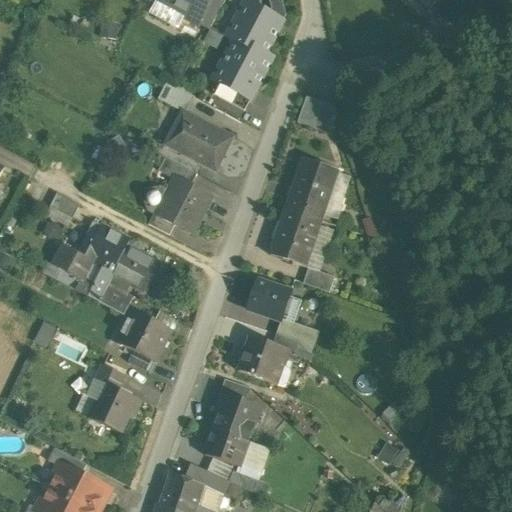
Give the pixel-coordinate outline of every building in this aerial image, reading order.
[(158,0),(159,0),(184,14),(181,18),(197,26),(211,0),(158,0)] [(215,0),(211,0),(198,25),(209,31),(223,4),(215,0)] [(280,0),(267,0),(271,10),(268,16),(282,24),(286,17),(280,0)] [(411,0),(439,17),(449,0),(411,0)] [(454,0),(449,0),(439,17),(452,26),(465,7),(454,0)] [(268,16),(245,4),(227,38),(234,42),(235,41),(264,57),(265,56),(282,24),(268,16)] [(264,57),(235,41),(234,42),(213,82),(218,85),(250,102),(272,60),(265,56),(264,57)] [(194,99),(166,84),(157,101),(182,115),(182,114),(185,116),(194,99)] [(250,102),(218,85),(212,95),(244,112),(250,102)] [(334,108),(306,99),(297,124),(330,136),(336,116),(334,108)] [(182,115),(165,147),(215,173),(232,140),(185,116),(182,114),(182,115)] [(197,176),(165,160),(159,173),(175,181),(175,180),(191,188),(197,176)] [(302,165),(286,212),(320,224),(337,177),(302,165)] [(175,181),(168,193),(160,189),(149,192),(144,202),(147,212),(153,216),(155,216),(156,217),(175,227),(192,236),(211,199),(191,188),(175,180),(175,181)] [(79,207),(57,195),(49,209),(72,220),(79,207)] [(320,224),(286,212),(270,258),(304,270),(320,224)] [(175,227),(156,217),(155,216),(153,216),(148,226),(169,237),(175,227)] [(129,242),(94,223),(76,255),(63,248),(52,268),(80,283),(82,284),(85,280),(94,266),(102,270),(112,275),(126,249),(129,242)] [(156,265),(126,249),(112,275),(113,275),(113,276),(143,292),(156,265)] [(94,266),(85,280),(94,285),(102,270),(94,266)] [(102,270),(94,285),(105,292),(113,276),(113,275),(112,275),(102,270)] [(334,279),(308,271),(303,285),(329,294),(334,279)] [(80,283),(61,273),(56,282),(75,292),(80,283)] [(94,285),(85,280),(82,284),(80,283),(75,292),(98,304),(105,292),(94,285)] [(291,295),(257,283),(246,312),(280,324),(281,324),(282,321),(291,295)] [(119,299),(105,292),(98,304),(112,311),(119,299)] [(131,305),(119,299),(112,311),(124,318),(128,310),(131,305)] [(170,332),(135,314),(119,346),(134,354),(154,364),(170,332)] [(304,329),(282,321),(281,324),(280,324),(276,335),(300,344),(304,329)] [(300,344),(276,335),(272,346),(285,351),(285,352),(289,354),(296,356),(311,363),(314,358),(300,344)] [(272,346),(250,339),(239,373),(278,387),(284,369),(289,354),(285,352),(285,351),(272,346)] [(154,364),(134,354),(129,364),(149,375),(154,364)] [(124,377),(103,367),(93,390),(89,399),(96,403),(89,418),(88,420),(120,435),(128,417),(133,419),(140,402),(117,391),(124,377)] [(284,369),(278,387),(282,388),(285,387),(287,385),(290,376),(289,373),(288,370),(284,369)] [(249,390),(224,381),(219,397),(221,398),(221,397),(244,405),(249,390)] [(87,387),(84,395),(80,405),(79,404),(75,412),(89,418),(96,403),(89,399),(93,390),(87,387)] [(244,405),(221,397),(221,398),(215,414),(219,416),(214,431),(248,443),(258,413),(255,409),(244,405)] [(248,443),(214,431),(204,458),(238,470),(248,443)] [(383,445),(379,459),(395,464),(400,450),(383,445)] [(86,467),(54,450),(48,463),(57,468),(62,470),(63,469),(81,478),(86,467)] [(216,477),(192,467),(188,476),(212,486),(216,477)] [(81,478),(63,469),(62,470),(57,468),(46,489),(91,511),(101,511),(106,503),(102,501),(107,491),(81,478)] [(253,480),(235,473),(230,484),(232,485),(247,491),(253,480)] [(204,488),(170,476),(160,506),(177,511),(196,511),(197,508),(204,488)] [(230,484),(216,477),(212,486),(211,489),(226,496),(232,485),(230,484)] [(268,486),(253,480),(247,491),(262,498),(268,486)] [(91,511),(46,489),(36,510),(39,511),(91,511)]
